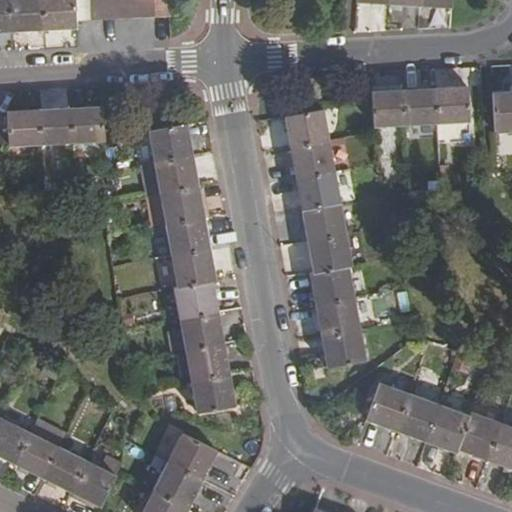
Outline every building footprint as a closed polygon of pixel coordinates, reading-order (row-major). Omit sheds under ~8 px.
[(0,0),(0,33),(14,32),(12,0),(0,0)] [(45,31),(43,0),(12,0),(14,32),(30,32),(45,31)] [(43,0),(45,31),(63,30),(77,29),(77,23),(75,0),(43,0)] [(402,83),(463,84),(463,70),(402,69),(402,83)] [(436,90),(437,125),(468,123),(467,88),(436,90)] [(405,126),(437,125),(436,90),(403,92),(405,126)] [(405,126),(403,92),(372,94),(372,101),(374,128),(405,126)] [(511,92),(491,94),(493,133),(511,131),(511,92)] [(105,142),(103,107),(88,108),(71,109),(74,143),(105,142)] [(74,143),(71,109),(54,110),(38,111),(40,145),(74,143)] [(10,147),(40,145),(38,111),(23,111),(8,112),(10,147)] [(291,149),(329,142),(323,111),(285,118),(291,149)] [(148,131),(154,163),(193,156),(187,124),(148,131)] [(291,149),(296,180),(334,173),(329,142),(291,149)] [(160,194),(198,187),(193,156),(154,163),(160,194)] [(296,180),(302,211),(339,204),(334,173),(296,180)] [(204,218),(198,187),(160,194),(166,226),(204,218)] [(307,243),(345,236),(339,204),(302,211),(307,243)] [(204,218),(166,226),(171,257),(210,251),(204,218)] [(307,243),(313,273),(348,267),(351,266),(345,236),(307,243)] [(210,251),(171,257),(177,288),(212,282),(216,281),(210,251)] [(310,274),(316,306),(354,299),(348,267),(313,273),(310,274)] [(218,314),(212,282),(177,288),(174,289),(180,321),(218,314)] [(354,299),(316,306),(321,337),(359,330),(354,299)] [(180,321),(186,351),(224,344),(218,314),(180,321)] [(359,330),(321,337),(327,369),(365,362),(359,330)] [(224,344),(186,351),(192,383),(229,376),(224,344)] [(235,406),(229,376),(192,383),(197,414),(235,406)] [(380,427),(396,432),(410,395),(380,384),(365,422),(380,427)] [(411,438),(426,443),(439,406),(410,395),(396,432),(411,438)] [(457,449),(469,417),(439,406),(426,443),(440,448),(455,454),(457,449)] [(487,461),(500,424),(471,413),(469,417),(457,449),(471,455),(487,461)] [(0,457),(2,458),(15,465),(31,433),(3,420),(0,426),(0,457)] [(511,428),(500,424),(487,461),(502,466),(511,470),(511,428)] [(44,480),(60,448),(31,433),(15,465),(29,472),(44,480)] [(182,435),(168,462),(202,479),(216,452),(182,435)] [(58,487),(71,493),(87,461),(60,448),(44,480),(58,487)] [(87,461),(71,493),(85,500),(100,508),(116,476),(87,461)] [(202,479),(168,462),(153,491),(187,508),(202,479)] [(185,511),(187,508),(153,491),(142,511),(185,511)]
